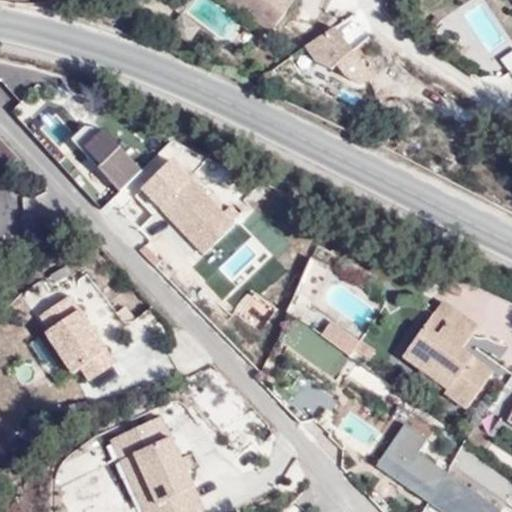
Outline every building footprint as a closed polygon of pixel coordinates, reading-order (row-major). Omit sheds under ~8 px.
[(284,17),(258,0),(248,0),(245,5),(277,26),(284,17)] [(258,0),(284,17),(277,26),(328,59),(342,36),(330,27),(339,14),(319,0),(311,0),(310,4),(303,0),(258,0)] [(351,21),(339,14),(330,27),(342,36),(351,21)] [(10,109),(25,124),(52,99),(37,83),(10,109)] [(48,104),(29,123),(63,157),(82,139),(48,104)] [(75,134),(117,189),(144,168),(102,113),(75,134)] [(191,261),(207,276),(211,272),(236,247),(191,203),(162,232),(185,255),(190,251),(196,257),(191,261)] [(207,276),(212,281),(216,276),(211,272),(207,276)] [(316,277),(306,300),(312,302),(321,280),(316,277)] [(321,280),(312,302),(322,307),(331,284),(321,280)] [(237,314),(255,329),(271,309),(253,294),(237,314)] [(92,362),(45,297),(27,310),(37,324),(22,334),(51,373),(58,367),(67,380),(92,362)] [(37,324),(27,310),(16,317),(26,331),(37,324)] [(279,342),(335,378),(351,354),(295,317),(279,342)] [(450,340),(442,352),(429,343),(409,374),(430,388),(431,386),(439,375),(463,391),(455,402),(451,409),(473,424),(497,388),(465,367),(481,342),(446,318),(437,331),(450,340)] [(351,351),(360,336),(330,320),(321,334),(351,351)] [(437,331),(429,343),(442,352),(450,340),(437,331)] [(439,375),(431,386),(455,402),(463,391),(439,375)] [(111,431),(141,511),(196,511),(205,509),(168,410),(111,431)] [(405,418),(376,463),(431,499),(422,511),(498,511),(504,503),(422,450),(432,436),(405,418)] [(482,444),(473,457),(488,467),(497,453),(482,444)]
